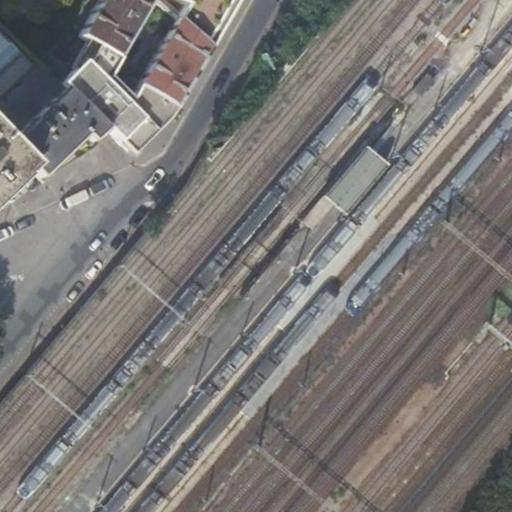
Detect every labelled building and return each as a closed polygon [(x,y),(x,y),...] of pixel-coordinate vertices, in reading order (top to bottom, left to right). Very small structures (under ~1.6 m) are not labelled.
[(93,0),(75,34),(115,60),(149,0),(93,0)] [(150,0),(173,19),(208,49),(226,18),(236,0),(150,0)] [(173,19),(164,34),(156,48),(153,54),(148,51),(146,55),(151,58),(137,83),(135,86),(173,108),(193,75),(208,49),(173,19)] [(0,88),(32,58),(0,26),(0,88)] [(151,45),(156,48),(164,34),(159,31),(151,45)] [(64,90),(32,58),(0,88),(0,140),(6,147),(64,90)] [(110,136),(100,125),(64,90),(6,147),(26,168),(41,183),(69,164),(109,137),(110,136)] [(6,147),(0,140),(0,193),(26,168),(6,147)] [(388,164),(366,145),(323,195),(345,214),(388,164)]
